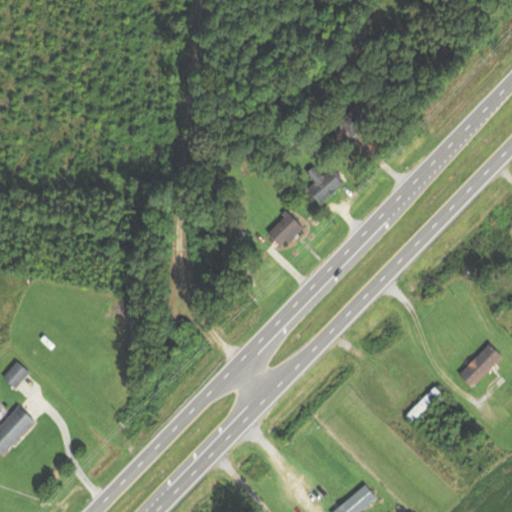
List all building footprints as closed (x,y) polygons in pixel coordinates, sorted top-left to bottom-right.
[(340,124),(354,137),(379,112),(365,98),(340,124)] [(346,183),(331,168),(320,178),(321,178),(309,190),(323,205),(346,183)] [(286,247),(307,228),(292,212),(271,231),(286,247)] [(474,389),(506,357),(492,343),(460,375),(474,389)] [(31,368),(16,361),(8,379),(22,386),(31,368)] [(406,415),(414,423),(444,393),(436,385),(406,415)] [(0,428),(0,448),(6,454),(40,421),(24,405),(0,428)] [(364,511),(380,496),(367,483),(338,511),(364,511)]
